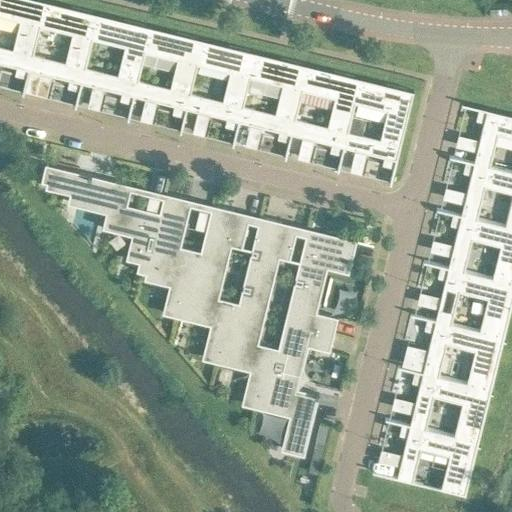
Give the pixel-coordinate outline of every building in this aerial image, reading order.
[(47,0),(44,0),(0,0),(0,13),(21,19),(13,49),(0,45),(0,61),(17,66),(15,74),(26,76),(28,77),(29,69),(30,69),(34,53),(41,24),(47,0)] [(99,13),(47,0),(41,24),(73,32),(66,61),(34,53),(30,69),(69,79),(67,87),(78,89),(80,90),(82,82),(86,66),(93,37),(99,13)] [(134,95),(135,95),(138,79),(146,50),(151,26),(99,13),(93,37),(126,45),(118,74),(86,66),(82,82),(122,92),(120,99),(133,103),(134,95)] [(187,108),(191,92),(198,62),(204,39),(151,26),(146,50),(178,58),(171,87),(138,79),(135,95),(174,104),(172,112),(183,115),(185,115),(187,108)] [(251,75),(256,52),(204,39),(198,62),(230,70),(223,100),(191,92),(187,108),(227,117),(225,125),(236,128),(237,128),(239,120),(243,105),(251,75)] [(309,65),(256,52),(251,75),(283,83),(276,113),(243,105),(239,120),(279,130),(277,138),(288,141),(290,141),(292,133),(296,118),(303,88),(309,65)] [(355,101),(361,77),(309,65),(303,88),(335,96),(328,126),(296,118),(292,133),(332,143),(330,151),(341,153),(342,154),(344,146),(348,130),(355,101)] [(414,90),(361,77),(355,101),(388,109),(381,138),(348,130),(344,146),(384,156),(382,164),(393,166),(395,167),(414,90)] [(474,161),(490,164),(498,132),(511,135),(511,114),(479,106),(479,108),(476,119),(484,121),(474,161)] [(105,158),(13,136),(9,152),(27,157),(24,171),(24,172),(39,175),(42,160),(101,174),(105,158)] [(471,173),(461,213),(477,217),(485,185),(511,191),(511,200),(506,224),(511,225),(511,169),(490,164),(474,161),(466,159),(466,160),(463,171),(471,173)] [(109,224),(122,227),(133,230),(126,258),(138,261),(136,270),(145,273),(160,211),(159,211),(127,203),(132,184),(45,163),(41,181),(76,189),(73,199),(107,207),(102,227),(108,229),(109,224)] [(176,316),(185,318),(201,250),(200,250),(181,245),(180,247),(183,248),(181,257),(173,255),(187,197),(165,192),(164,192),(159,211),(160,211),(145,273),(167,278),(175,280),(168,309),(177,311),(176,316)] [(243,247),(250,218),(246,217),(233,214),(235,209),(212,204),(212,203),(200,250),(201,250),(185,318),(197,321),(198,316),(216,320),(208,354),(213,355),(216,356),(215,361),(224,364),(239,302),(238,301),(214,295),(226,243),(243,247)] [(458,226),(448,266),(464,269),(472,237),(501,244),(493,277),(511,281),(511,225),(506,224),(477,217),(461,213),(453,211),(453,213),(450,224),(458,226)] [(258,220),(238,301),(239,302),(224,364),(236,367),(238,361),(256,366),(247,400),(256,402),(255,407),(264,409),(279,346),(278,346),(253,340),(274,254),(291,258),(298,230),(281,226),(282,221),(261,215),(260,215),(259,215),(258,220)] [(349,272),(352,259),(357,239),(335,234),(333,239),(307,232),(306,232),(284,321),(334,333),(334,332),(337,319),(338,317),(338,316),(311,310),(323,261),(346,266),(345,271),(349,272)] [(435,318),(451,322),(459,289),(489,297),(481,329),(504,335),(511,302),(511,281),(493,277),(464,269),(448,266),(441,264),(440,265),(437,276),(445,278),(435,318)] [(503,340),(504,335),(481,329),(451,322),(435,318),(428,316),(427,318),(425,329),(432,331),(423,370),(438,374),(446,342),(476,349),(468,381),(491,387),(503,341),(506,342),(506,340),(503,340)] [(284,321),(278,346),(279,346),(264,409),(276,412),(277,407),(295,411),(287,445),(295,447),(294,452),(304,455),(316,406),(319,393),(313,391),(293,386),(303,344),(330,350),(330,349),(330,346),(333,335),(334,333),(284,321)] [(410,423),(425,427),(433,394),(463,402),(455,434),(478,440),(490,393),(493,394),(493,393),(490,392),(491,387),(468,381),(438,374),(423,370),(423,371),(415,369),(414,370),(412,381),(420,383),(410,423)] [(397,477),(412,481),(420,447),(449,454),(441,488),(465,494),(477,446),(480,446),(480,445),(477,444),(478,440),(455,434),(425,427),(410,423),(402,421),(402,423),(399,434),(407,435),(397,475),(397,477)]
